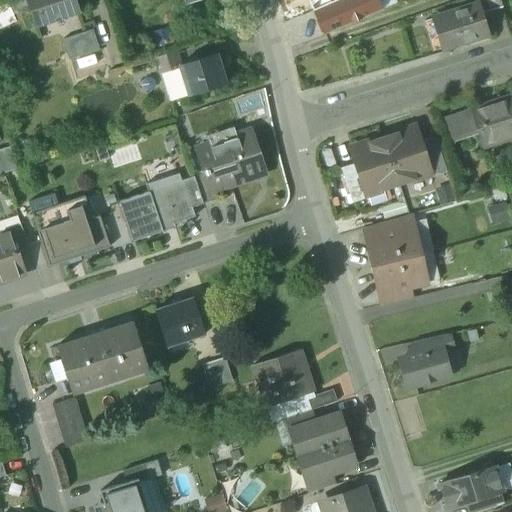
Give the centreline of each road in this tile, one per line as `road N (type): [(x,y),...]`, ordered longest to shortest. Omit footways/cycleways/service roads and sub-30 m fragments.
road 1 (residential): [(312,221),(0,325)]
road 2 (residential): [(312,221),(408,511)]
road 3 (residential): [(292,129),(511,60)]
road 4 (residential): [(0,328),(54,511)]
road 5 (residential): [(259,0),(292,129)]
